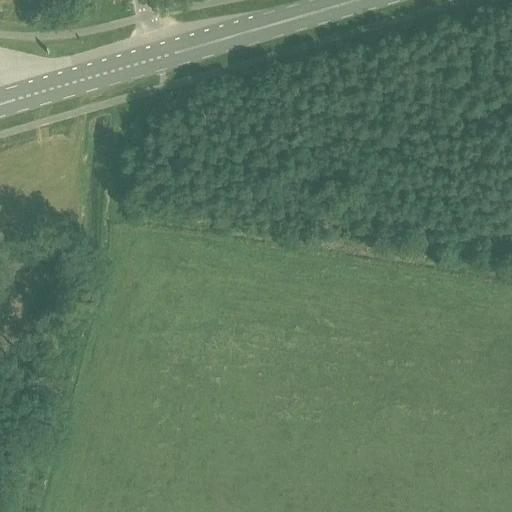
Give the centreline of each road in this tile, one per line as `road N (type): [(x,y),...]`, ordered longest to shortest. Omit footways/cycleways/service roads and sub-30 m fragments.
road 1 (secondary): [(157,58),(356,0)]
road 2 (secondary): [(0,103),(157,58)]
road 3 (track): [(115,231),(115,70)]
